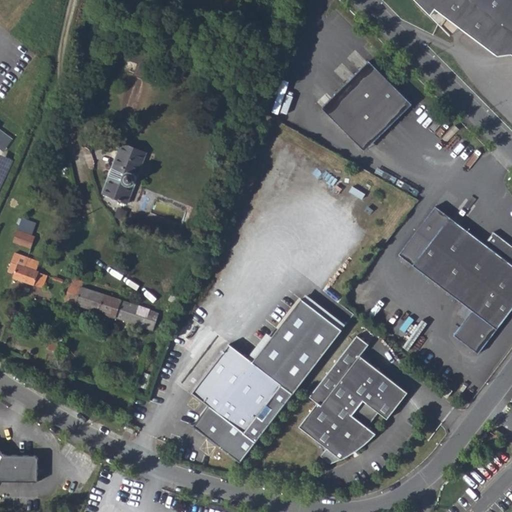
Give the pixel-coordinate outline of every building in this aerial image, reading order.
[(511,0),(415,0),(430,15),(436,8),(496,53),(502,45),(511,31),(511,0)] [(496,53),(499,56),(511,53),(511,31),(502,45),(496,53)] [(138,64),(147,68),(143,79),(157,84),(165,61),(143,53),(138,64)] [(410,105),(368,61),(333,95),(375,139),(410,105)] [(362,151),(375,139),(333,95),(320,107),(362,151)] [(13,139),(0,129),(0,149),(3,152),(13,139)] [(103,194),(127,204),(137,180),(136,176),(145,154),(124,145),(103,194)] [(0,188),(13,161),(0,154),(0,188)] [(473,354),(492,330),(511,304),(511,250),(490,233),(481,244),(433,206),(395,253),(460,305),(458,307),(463,311),(462,312),(465,314),(461,320),(449,335),(473,354)] [(19,245),(24,234),(16,232),(12,243),(19,245)] [(19,245),(30,249),(34,238),(24,234),(19,245)] [(40,262),(15,253),(8,272),(15,274),(14,278),(43,289),(47,275),(37,272),(40,262)] [(77,305),(83,287),(84,282),(73,279),(67,301),(77,305)] [(77,305),(134,325),(140,307),(83,287),(77,305)] [(176,305),(179,298),(172,295),(169,302),(176,305)] [(230,447),(240,459),(338,328),(297,297),(249,361),(226,344),(190,392),(205,404),(191,422),(194,425),(209,430),(206,434),(208,435),(207,437),(216,443),(217,442),(223,446),(225,444),(230,447)] [(134,325),(143,328),(149,310),(140,307),(134,325)] [(463,311),(458,307),(453,313),(461,320),(465,314),(462,312),(463,311)] [(143,328),(152,331),(160,314),(149,310),(143,328)] [(327,464),(341,459),(347,448),(352,451),(361,445),(372,434),(364,427),(376,412),(383,419),(404,391),(357,356),(365,345),(353,335),(306,397),(315,404),(296,427),(325,449),(318,457),(327,464)] [(438,394),(442,397),(448,390),(444,386),(438,394)] [(209,430),(194,425),(206,434),(209,430)] [(225,444),(223,446),(240,459),(230,447),(225,444)] [(0,478),(38,479),(39,455),(36,452),(6,452),(0,446),(0,478)] [(341,459),(352,451),(347,448),(341,459)]
